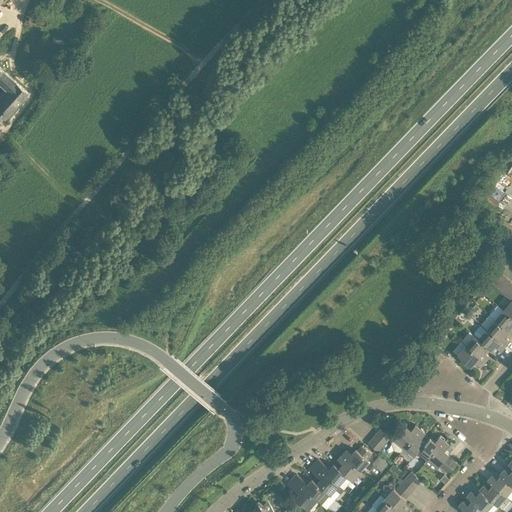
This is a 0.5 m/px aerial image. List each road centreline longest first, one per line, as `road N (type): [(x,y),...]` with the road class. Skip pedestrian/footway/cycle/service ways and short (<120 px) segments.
road 1 (trunk): [(511,35),(51,511)]
road 2 (trunk): [(85,511),(511,72)]
road 3 (tertiary): [(166,511),(227,452),(235,429),(142,345),(98,338),(52,355),(27,382),(0,440)]
road 4 (residential): [(214,511),(318,434),(366,410),(425,403),(475,411)]
road 5 (track): [(205,62),(95,0)]
